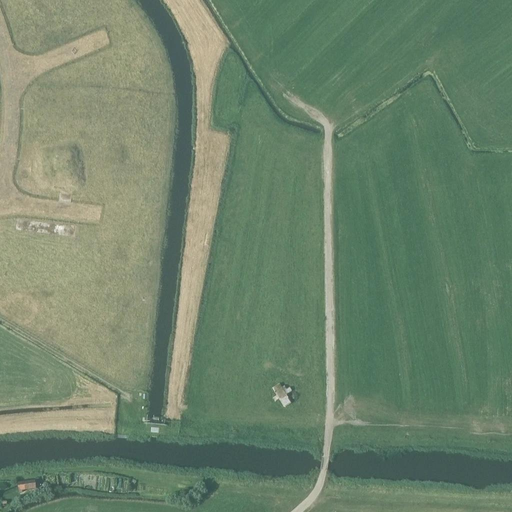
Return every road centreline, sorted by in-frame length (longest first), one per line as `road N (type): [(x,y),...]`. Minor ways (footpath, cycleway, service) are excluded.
road 1 (track): [(328,428),(328,127),(315,111)]
road 2 (track): [(0,187),(13,97),(0,22)]
